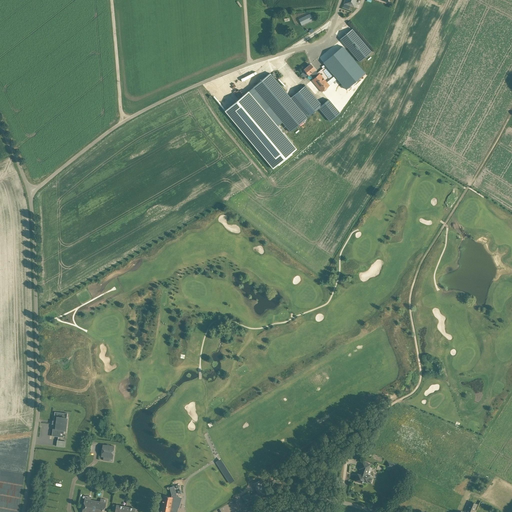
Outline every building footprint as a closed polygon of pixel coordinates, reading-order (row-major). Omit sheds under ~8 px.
[(344,0),(343,4),(344,4),(343,7),(348,9),(350,6),(354,8),(356,4),(359,5),(359,3),(357,2),(357,0),(344,0)] [(310,14),(299,19),(301,22),(302,25),(313,20),(311,17),(310,14)] [(340,39),(359,62),(371,52),(352,29),(340,39)] [(342,45),(325,60),(345,84),(363,69),(342,45)] [(315,70),(311,64),(304,70),(309,75),(313,80),(312,80),(322,92),(329,86),(319,74),(318,75),(315,70)] [(253,87),(290,132),(319,108),(330,120),(339,112),(328,100),(322,105),(305,86),(291,98),(270,73),(253,87)] [(225,111),(273,169),(297,149),(249,91),(225,111)] [(67,413),(55,412),(52,436),(59,437),(60,430),(65,430),(66,418),(67,419),(67,413)] [(113,458),(114,446),(102,445),(101,456),(103,457),(103,460),(107,461),(108,457),(113,458)] [(216,461),(228,483),(233,481),(221,458),(216,461)] [(385,467),(392,469),(392,470),(394,464),(387,461),(385,467)] [(361,469),(359,474),(358,474),(355,481),(362,483),(362,482),(363,482),(363,481),(367,482),(371,483),(372,478),(369,477),(370,476),(366,474),(370,464),(362,462),(360,469),(361,469)] [(0,494),(5,494),(7,491),(10,491),(6,488),(15,488),(18,490),(20,486),(17,485),(16,487),(13,487),(13,485),(2,485),(2,481),(0,480),(0,494)] [(261,480),(253,484),(260,497),(268,494),(261,480)] [(257,492),(243,499),(247,506),(260,500),(257,492)] [(176,511),(177,507),(178,507),(181,498),(172,496),(172,497),(164,495),(160,511),(176,511)] [(94,508),(95,501),(84,499),(83,506),(94,508)] [(94,508),(105,510),(106,503),(95,501),(94,508)] [(464,511),(473,511),(477,504),(469,501),(464,511)]
